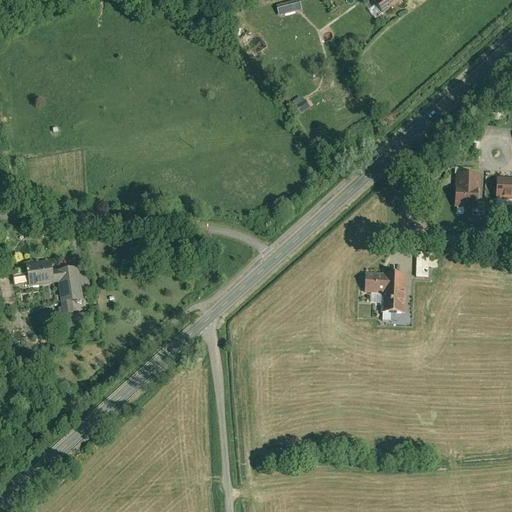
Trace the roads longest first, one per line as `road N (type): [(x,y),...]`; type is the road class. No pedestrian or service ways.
road 1 (unclassified): [(0,215),(222,232),(255,245),(271,263)]
road 2 (tertiary): [(203,326),(0,509)]
road 3 (residential): [(226,511),(214,355),(203,326)]
road 4 (tertiary): [(511,45),(381,162)]
road 5 (residential): [(381,162),(411,230),(511,240)]
road 6 (tertiary): [(381,162),(271,263)]
